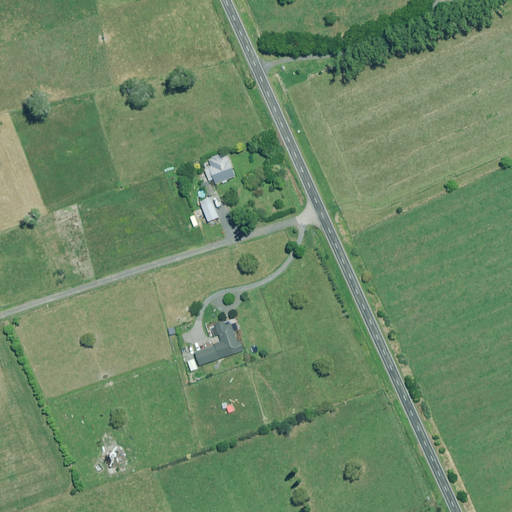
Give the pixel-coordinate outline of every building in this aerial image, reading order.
[(235,178),(228,155),(221,157),(220,155),(209,159),(212,167),(205,169),(209,181),(214,179),(216,184),(235,178)] [(215,194),(210,181),(201,184),(203,188),(205,187),(209,197),(215,194)] [(219,218),(210,198),(200,202),(209,222),(219,218)] [(216,346),(220,359),(244,350),(240,339),(237,340),(231,324),(226,326),(224,322),(216,325),(222,342),(215,344),(216,346)] [(220,359),(216,346),(195,353),(200,366),(220,359)] [(198,369),(195,360),(188,362),(192,371),(198,369)]
